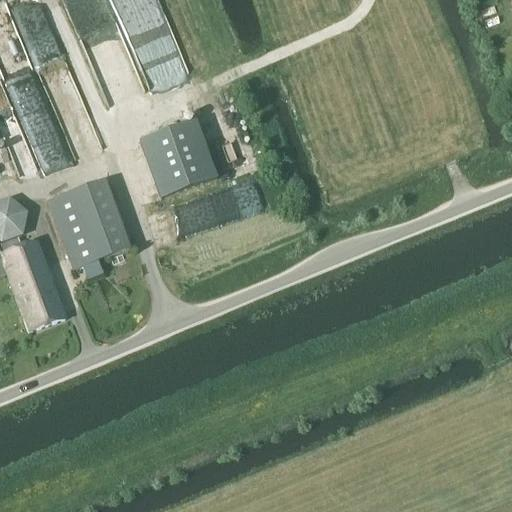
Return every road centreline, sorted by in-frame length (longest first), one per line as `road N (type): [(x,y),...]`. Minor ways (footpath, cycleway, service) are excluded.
road 1 (unclassified): [(0,398),(511,187)]
road 2 (track): [(111,139),(346,26),(370,0)]
road 3 (track): [(49,0),(111,139)]
